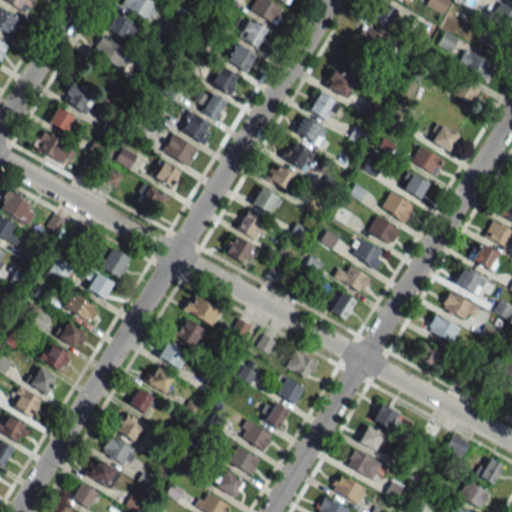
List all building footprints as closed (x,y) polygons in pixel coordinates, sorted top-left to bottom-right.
[(30,0),(1,0),(24,12),(30,0)] [(121,0),(119,4),(149,22),(158,6),(147,0),(121,0)] [(248,10),(253,0),(265,0),(276,6),(268,21),(248,10)] [(369,19),(385,28),(395,10),(379,0),(369,19)] [(441,14),(449,0),(448,0),(426,0),(424,5),(441,14)] [(490,17),(498,2),(511,10),(511,24),(510,28),(490,17)] [(0,29),(9,35),(18,21),(0,9),(0,29)] [(105,29),(130,42),(139,27),(113,13),(105,29)] [(425,35),(430,25),(417,18),(412,29),(425,35)] [(267,31),(247,19),(236,36),(256,48),(267,31)] [(351,44),(373,57),(384,37),(362,25),(351,44)] [(474,42),(483,27),(503,39),(495,53),(474,42)] [(435,45),(449,52),(457,37),(443,30),(435,45)] [(90,54),(124,68),(131,52),(97,38),(90,54)] [(256,53),(237,40),(224,59),(242,72),(256,53)] [(462,67),(470,52),(490,63),(482,78),(462,67)] [(228,94),(237,78),(218,67),(209,83),(228,94)] [(345,98),(354,80),(331,68),(322,86),(345,98)] [(449,92),(457,78),(478,89),(470,104),(449,92)] [(83,113),(92,97),(69,83),(59,99),(83,113)] [(214,119),(224,104),(200,88),(193,100),(201,105),(198,109),(214,119)] [(328,122),(339,105),(318,91),(306,109),(328,122)] [(66,134),(75,118),(55,106),(46,122),(66,134)] [(213,127),(189,111),(177,128),(201,144),(213,127)] [(325,130),(301,116),(292,131),(316,145),(325,130)] [(457,135),(437,123),(427,140),(448,151),(457,135)] [(53,159),(62,143),(40,131),(31,147),(53,159)] [(196,148),(170,134),(161,151),(186,165),(196,148)] [(280,157),(301,167),(309,150),(289,140),(280,157)] [(433,175),(442,159),(418,145),(409,161),(433,175)] [(135,154),(120,146),(114,159),(128,167),(135,154)] [(171,188),(180,172),(160,161),(151,178),(171,188)] [(285,190),(293,175),(271,163),(263,178),(285,190)] [(397,187),(418,198),(426,182),(406,171),(397,187)] [(137,198),(153,211),(164,198),(148,184),(137,198)] [(249,202),(270,215),(280,199),(259,186),(249,202)] [(34,206),(7,188),(0,198),(0,208),(22,223),(34,206)] [(387,191),(410,204),(401,219),(379,207),(387,191)] [(496,215),(511,222),(511,199),(505,196),(496,215)] [(234,228),(257,241),(267,223),(244,210),(234,228)] [(48,224),(55,229),(62,220),(54,215),(48,224)] [(374,215),(397,227),(388,243),(365,230),(374,215)] [(0,238),(12,246),(22,231),(0,217),(0,238)] [(481,236),(504,248),(511,233),(511,231),(490,220),(481,236)] [(246,266),(256,249),(232,235),(222,252),(246,266)] [(359,239),(381,252),(373,267),(350,255),(359,239)] [(489,270),(497,254),(476,242),(467,259),(489,270)] [(97,267),(116,278),(128,257),(109,246),(97,267)] [(344,272),(336,268),(331,277),(359,293),(368,277),(348,266),(344,272)] [(451,282),(476,295),(484,279),(460,266),(451,282)] [(8,282),(21,288),(27,276),(15,269),(8,282)] [(84,288),(102,298),(111,283),(93,272),(84,288)] [(97,309),(70,291),(61,306),(88,323),(97,309)] [(341,319),(354,302),(339,291),(326,308),(341,319)] [(476,307),(447,291),(439,306),(467,322),(476,307)] [(182,309),(210,325),(219,310),(191,294),(182,309)] [(436,315),(458,327),(449,343),(427,330),(436,315)] [(172,335),(191,347),(202,329),(183,317),(172,335)] [(240,335),(247,328),(239,319),(232,327),(240,335)] [(56,338),(76,348),(84,332),(64,321),(56,338)] [(254,345),(265,353),(273,341),(262,334),(254,345)] [(436,368),(444,351),(420,340),(412,358),(436,368)] [(37,359),(59,371),(68,354),(46,342),(37,359)] [(185,355),(163,343),(155,356),(177,369),(185,355)] [(293,350),(313,362),(304,377),(284,365),(293,350)] [(46,394),(55,377),(35,366),(26,383),(46,394)] [(172,377),(153,366),(144,381),(163,393),(172,377)] [(273,392),(292,404),(302,388),(283,376),(273,392)] [(8,404),(29,416),(39,399),(17,387),(8,404)] [(126,404),(145,414),(154,398),(135,388),(126,404)] [(287,411),(271,402),(261,420),(277,429),(287,411)] [(397,413),(378,403),(370,419),(389,429),(397,413)] [(114,429),(132,441),(143,423),(124,412),(114,429)] [(0,415),(0,434),(19,442),(26,425),(0,414),(0,415)] [(248,421),(269,433),(260,448),(239,437),(248,421)] [(438,428),(427,422),(422,432),(432,438),(438,428)] [(375,451),(384,435),(364,425),(356,441),(375,451)] [(468,443),(453,432),(441,447),(456,459),(468,443)] [(134,450),(107,435),(99,451),(126,465),(134,450)] [(0,464),(2,466),(12,448),(0,441),(0,464)] [(235,446),(255,458),(247,473),(226,462),(235,446)] [(353,449),(378,464),(370,479),(344,465),(353,449)] [(476,477),(491,484),(501,464),(486,457),(476,477)] [(108,490),(119,474),(95,458),(84,474),(108,490)] [(235,497),(242,480),(220,470),(213,487),(235,497)] [(338,474),(364,489),(356,504),(330,490),(338,474)] [(465,480),(485,492),(477,507),(456,496),(465,480)] [(85,509),(95,493),(78,483),(69,499),(85,509)] [(206,493),(226,505),(221,511),(202,511),(197,509),(206,493)] [(319,511),(327,499),(348,510),(346,511),(319,511)]
